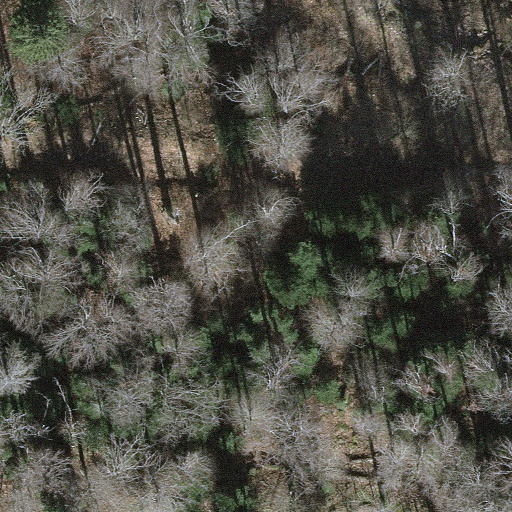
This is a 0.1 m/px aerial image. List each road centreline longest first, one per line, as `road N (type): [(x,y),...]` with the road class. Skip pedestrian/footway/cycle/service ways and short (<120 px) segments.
road 1 (track): [(0,153),(349,161),(511,141)]
road 2 (track): [(327,0),(392,56),(511,124)]
